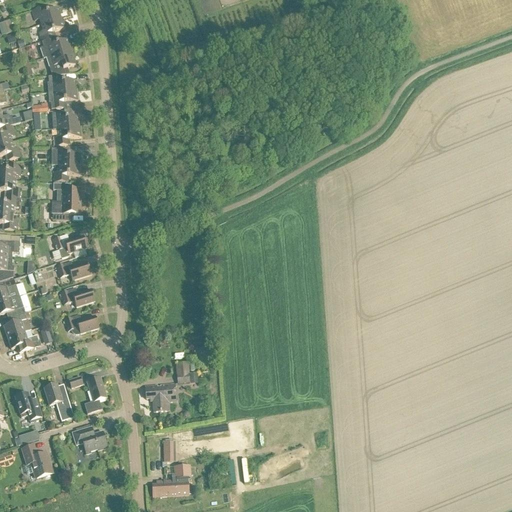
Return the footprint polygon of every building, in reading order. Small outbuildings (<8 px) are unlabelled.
[(61,21),(58,11),(45,15),(44,9),(31,13),(35,23),(39,22),(41,27),(61,21)] [(62,20),(61,21),(41,27),(43,33),(38,35),(41,44),(54,41),(52,35),(65,31),(62,20)] [(8,36),(14,34),(10,22),(4,24),(8,36)] [(9,38),(6,39),(9,47),(16,45),(15,42),(13,37),(9,38)] [(43,61),(46,60),(71,52),(68,42),(55,46),(54,41),(41,44),(43,50),(40,51),(43,61)] [(23,42),(16,44),(18,50),(25,48),(23,42)] [(46,60),(52,76),(76,68),(74,62),(75,62),(72,52),(71,52),(46,60)] [(29,66),(24,67),(29,81),(31,81),(30,78),(33,77),(29,66)] [(75,93),(74,83),(61,84),(61,78),(48,79),(49,85),(47,85),(48,96),(75,93)] [(75,93),(48,96),(49,105),(51,106),(51,112),(64,111),(64,105),(78,104),(77,93),(75,93)] [(44,108),(32,109),(32,116),(45,115),(44,108)] [(0,130),(0,131),(13,128),(20,126),(19,120),(12,121),(12,118),(9,119),(9,117),(2,119),(0,113),(0,130)] [(79,130),(78,120),(65,121),(64,115),(52,116),(53,127),(53,133),(58,132),(79,130)] [(0,148),(12,145),(11,139),(15,138),(13,128),(0,131),(2,137),(0,137),(0,148)] [(79,130),(58,132),(59,138),(54,139),(55,149),(68,148),(67,142),(81,140),(80,130),(79,130)] [(0,148),(0,159),(7,157),(8,163),(21,160),(18,150),(14,151),(12,145),(0,148)] [(51,168),(59,168),(80,168),(80,158),(67,158),(67,152),(51,151),(51,168)] [(0,183),(15,184),(16,178),(20,178),(21,168),(8,167),(8,173),(0,172),(0,183)] [(80,168),(59,168),(58,174),(54,174),(54,184),(66,185),(66,179),(81,179),(81,168),(80,168)] [(0,193),(7,194),(6,200),(19,201),(20,190),(15,190),(15,184),(0,183),(0,193)] [(57,193),(56,205),(80,205),(81,194),(71,193),(71,187),(53,186),(53,193),(57,193)] [(0,215),(13,217),(14,211),(18,211),(19,201),(6,200),(6,206),(0,205),(0,215)] [(80,205),(56,205),(52,205),(51,216),(53,217),(52,223),(70,224),(70,217),(80,217),(80,205)] [(0,215),(0,226),(5,227),(4,233),(17,234),(18,223),(13,223),(13,217),(0,215)] [(69,260),(68,257),(87,251),(83,239),(69,243),(67,238),(53,242),(57,254),(59,253),(61,262),(69,260)] [(0,261),(7,262),(7,255),(19,256),(20,245),(15,245),(0,243),(0,261)] [(7,262),(0,261),(0,284),(13,280),(14,269),(7,269),(7,262)] [(72,284),(91,278),(87,266),(73,270),(71,264),(56,269),(60,281),(70,278),(72,284)] [(44,274),(45,279),(53,277),(52,270),(43,271),(44,274)] [(0,305),(20,299),(14,282),(0,286),(0,305)] [(76,310),(95,305),(91,292),(77,297),(75,291),(60,296),(64,308),(74,304),(76,310)] [(8,322),(11,321),(25,316),(20,299),(0,305),(0,318),(6,316),(8,322)] [(4,330),(8,341),(30,333),(31,333),(28,322),(30,321),(28,315),(25,316),(11,321),(13,326),(4,330)] [(68,334),(71,333),(73,337),(75,338),(76,338),(78,338),(99,331),(95,319),(81,323),(79,318),(64,322),(68,334)] [(41,334),(45,347),(52,345),(48,332),(41,334)] [(30,333),(8,341),(11,352),(21,349),(23,355),(41,349),(39,343),(38,343),(37,338),(32,339),(30,333)] [(207,348),(198,350),(202,367),(211,365),(207,348)] [(188,366),(175,367),(177,388),(190,387),(188,366)] [(190,384),(197,384),(197,375),(189,376),(190,384)] [(71,391),(83,388),(80,380),(69,384),(71,391)] [(84,407),(87,417),(102,412),(99,403),(106,401),(100,381),(88,385),(94,404),(84,407)] [(74,420),(71,411),(67,397),(61,399),(57,387),(44,391),(49,409),(56,407),(59,415),(61,424),(74,420)] [(176,404),(174,387),(160,388),(160,390),(157,390),(156,388),(145,389),(146,402),(150,402),(150,405),(152,404),(153,415),(169,414),(168,405),(176,404)] [(32,408),(28,397),(15,401),(20,418),(27,416),(30,424),(42,420),(38,406),(32,408)] [(42,433),(49,432),(47,421),(40,423),(42,433)] [(86,457),(107,451),(102,435),(93,437),(91,430),(72,436),(76,448),(83,446),(86,457)] [(32,443),(42,441),(40,433),(30,435),(32,443)] [(184,436),(185,444),(197,443),(196,435),(184,436)] [(26,437),(19,439),(22,448),(29,446),(26,437)] [(37,460),(34,448),(22,452),(27,468),(32,467),(37,482),(52,477),(45,457),(37,460)] [(176,469),(174,469),(174,480),(171,480),(172,484),(156,484),(156,487),(152,488),(153,500),(172,499),(189,498),(188,486),(188,483),(188,482),(190,482),(190,480),(191,480),(191,468),(187,468),(187,455),(176,455),(176,469)]
